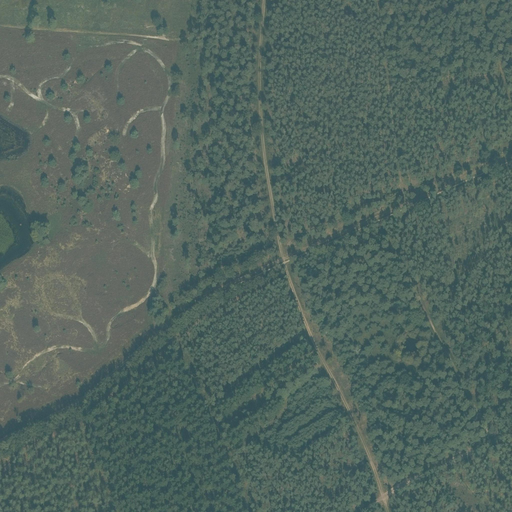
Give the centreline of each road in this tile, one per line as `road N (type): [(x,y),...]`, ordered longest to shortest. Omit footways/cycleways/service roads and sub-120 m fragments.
road 1 (track): [(0,441),(91,392),(199,302),(283,259)]
road 2 (track): [(283,259),(387,511)]
road 3 (track): [(283,259),(511,155)]
road 4 (track): [(263,18),(263,147),(283,259)]
road 5 (track): [(0,25),(145,37)]
